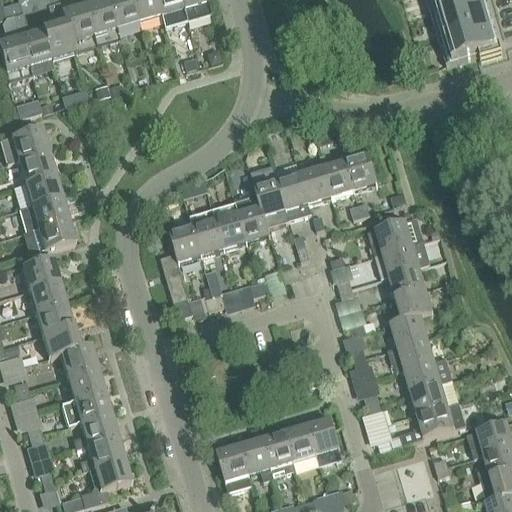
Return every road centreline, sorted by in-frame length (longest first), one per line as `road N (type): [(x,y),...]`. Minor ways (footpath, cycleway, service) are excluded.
road 1 (residential): [(371,511),(315,307),(155,351)]
road 2 (residential): [(155,351),(127,266),(135,210),(167,178),(210,155),(250,99)]
road 3 (residential): [(250,99),(386,116),(511,82)]
road 4 (residential): [(200,511),(155,351)]
